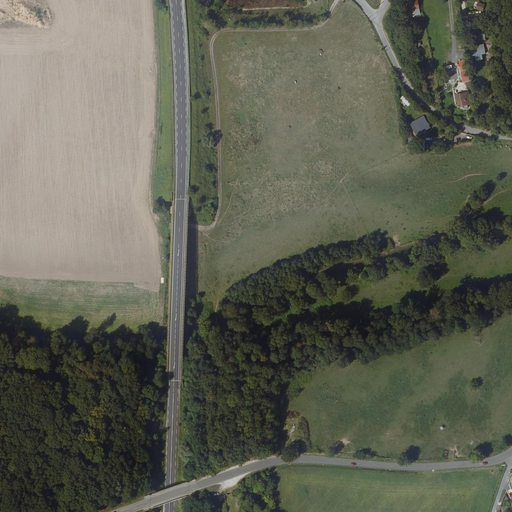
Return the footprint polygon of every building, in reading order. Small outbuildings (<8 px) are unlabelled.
[(418,0),(409,2),(411,9),(414,9),(415,14),(420,13),(419,8),(418,0)] [(475,9),(483,11),(485,4),(477,2),(475,9)] [(482,55),(468,57),(469,61),(473,61),(473,64),(475,65),(478,65),(480,63),(479,60),(483,59),(482,55)] [(466,59),(458,61),(462,82),(470,81),(466,59)] [(403,95),(400,99),(408,106),(411,103),(403,95)] [(460,96),(454,97),(455,101),(457,101),(458,106),(466,105),(465,100),(461,100),(460,96)] [(428,127),(422,117),(409,124),(415,135),(428,127)]
